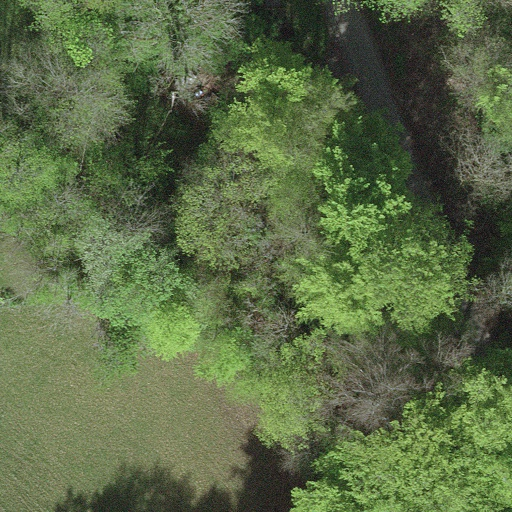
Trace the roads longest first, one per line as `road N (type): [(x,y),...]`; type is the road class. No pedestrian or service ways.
road 1 (unclassified): [(511,445),(371,135),(327,0)]
road 2 (track): [(371,135),(275,72),(206,0)]
